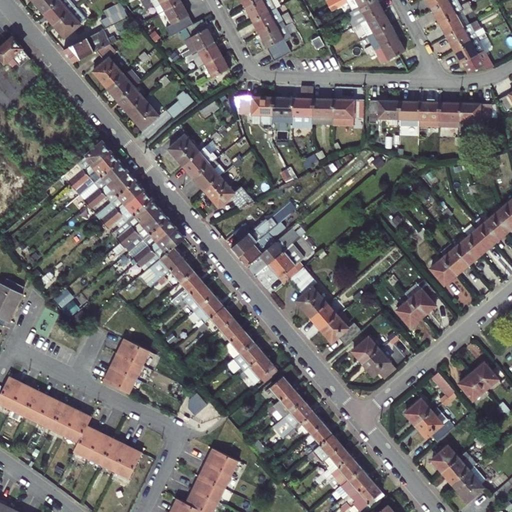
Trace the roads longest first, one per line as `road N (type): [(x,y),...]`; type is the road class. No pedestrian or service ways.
road 1 (residential): [(2,0),(360,417)]
road 2 (residential): [(212,0),(241,55),(264,74),(443,79)]
road 3 (residential): [(76,379),(181,431),(144,511)]
road 4 (residential): [(360,417),(511,290)]
road 5 (residential): [(360,417),(440,511)]
